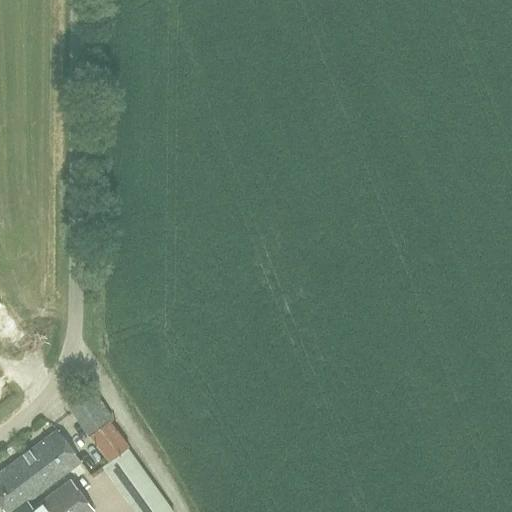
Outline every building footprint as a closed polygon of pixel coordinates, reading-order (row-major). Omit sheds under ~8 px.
[(129,446),(109,420),(112,418),(89,389),(67,406),(110,461),(129,446)] [(0,471),(0,504),(5,511),(13,511),(27,501),(81,461),(57,429),(0,471)] [(112,464),(146,508),(141,511),(167,511),(153,494),(159,491),(129,453),(112,464)] [(88,467),(92,480),(109,476),(106,462),(88,467)] [(32,508),(27,501),(13,511),(89,511),(94,509),(71,479),(32,508)]
